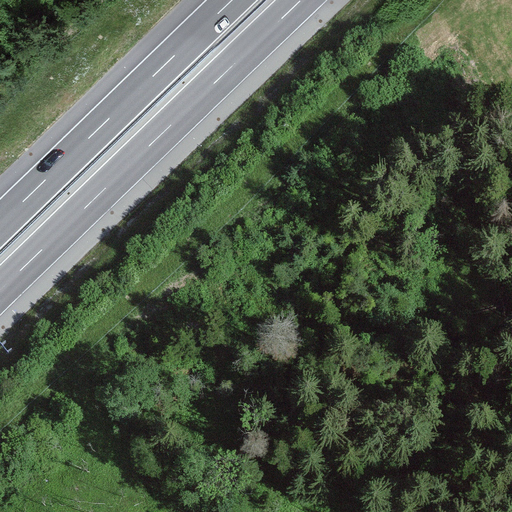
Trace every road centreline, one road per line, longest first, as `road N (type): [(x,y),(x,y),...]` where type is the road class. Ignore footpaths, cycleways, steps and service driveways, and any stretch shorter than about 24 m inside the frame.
road 1 (motorway): [(0,290),(301,0)]
road 2 (motorway): [(231,0),(0,223)]
